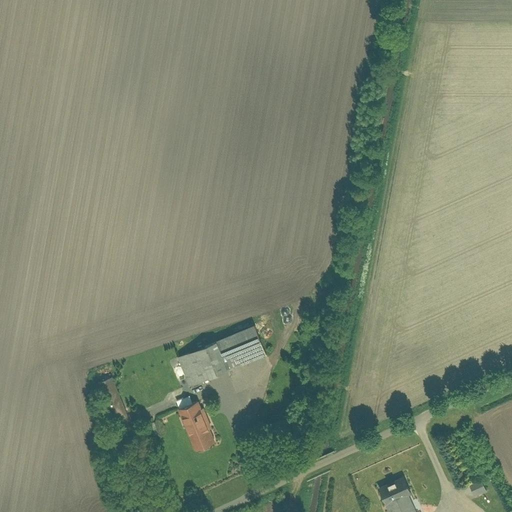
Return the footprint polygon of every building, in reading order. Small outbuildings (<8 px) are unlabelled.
[(260,323),(181,353),(193,384),(272,353),(260,323)] [(172,379),(168,371),(164,373),(168,381),(172,379)] [(114,375),(100,381),(105,393),(119,387),(114,375)] [(194,392),(179,398),(201,450),(223,440),(208,405),(213,403),(210,397),(198,402),(194,392)] [(426,511),(410,474),(382,487),(393,511),(426,511)] [(473,483),(478,494),(490,488),(485,477),(473,483)]
